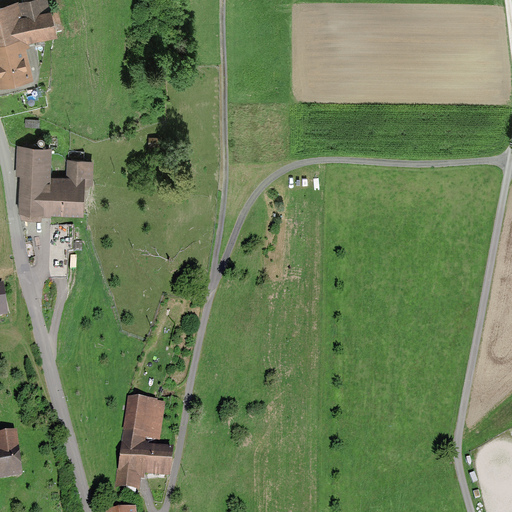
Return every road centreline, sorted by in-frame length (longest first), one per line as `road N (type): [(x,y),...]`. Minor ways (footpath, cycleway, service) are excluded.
road 1 (tertiary): [(0,138),(21,264),(87,511)]
road 2 (residential): [(470,511),(457,442),(508,160)]
